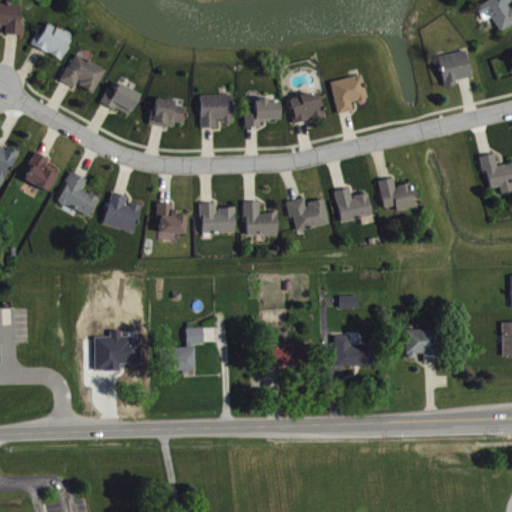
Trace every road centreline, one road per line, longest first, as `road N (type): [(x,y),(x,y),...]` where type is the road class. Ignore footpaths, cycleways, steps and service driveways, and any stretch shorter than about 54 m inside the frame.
road 1 (residential): [(511,108),(323,157),(179,168),(123,156),(4,88)]
road 2 (secondary): [(0,432),(511,417)]
